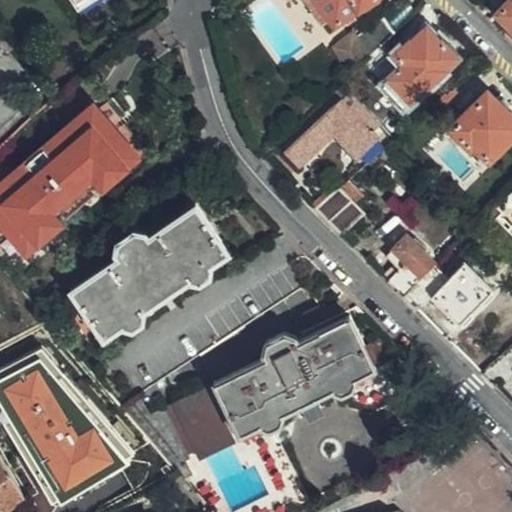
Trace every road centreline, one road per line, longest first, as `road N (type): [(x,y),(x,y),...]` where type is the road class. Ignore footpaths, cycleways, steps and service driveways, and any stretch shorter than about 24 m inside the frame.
road 1 (residential): [(193,0),(213,94),(248,166),(511,426)]
road 2 (unknown): [(376,430),(335,412),(293,423),(282,452),(308,495),(350,482),(372,438)]
